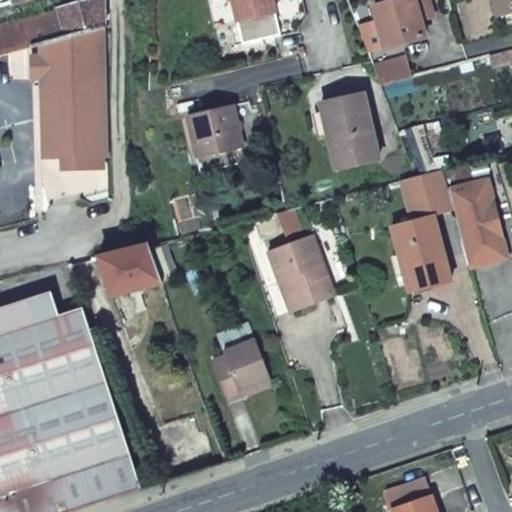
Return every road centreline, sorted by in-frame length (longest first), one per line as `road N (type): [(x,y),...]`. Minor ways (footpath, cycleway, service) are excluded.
road 1 (residential): [(0,258),(100,228),(124,201),(116,0)]
road 2 (residential): [(163,511),(458,412)]
